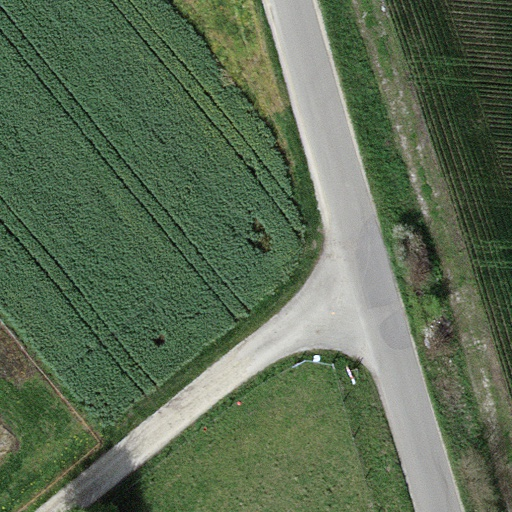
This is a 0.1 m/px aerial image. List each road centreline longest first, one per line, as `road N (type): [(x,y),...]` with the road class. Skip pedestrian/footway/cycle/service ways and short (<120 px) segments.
road 1 (unclassified): [(294,0),(437,511)]
road 2 (track): [(66,511),(364,269)]
